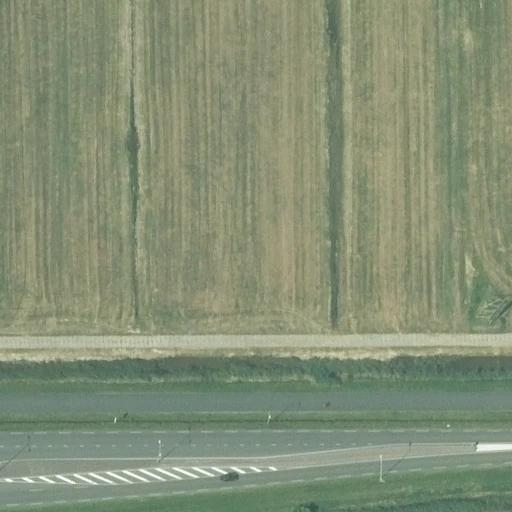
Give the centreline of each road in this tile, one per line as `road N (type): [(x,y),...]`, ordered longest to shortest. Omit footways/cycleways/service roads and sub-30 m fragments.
road 1 (primary): [(0,497),(511,458)]
road 2 (primary): [(511,437),(0,447)]
road 3 (unclassified): [(0,404),(511,401)]
